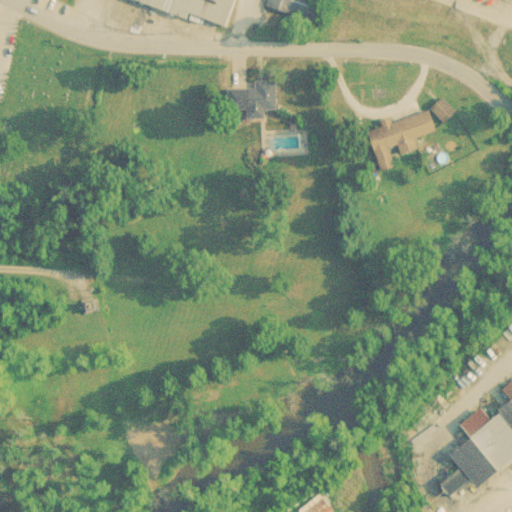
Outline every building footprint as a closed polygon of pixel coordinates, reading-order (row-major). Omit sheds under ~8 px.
[(237,0),(131,0),(188,19),(189,16),(228,29),(237,0)] [(266,0),(266,3),(315,19),(321,0),(266,0)] [(266,119),(266,111),(277,111),(277,83),(235,83),(236,120),(266,119)] [(431,110),(445,124),(457,113),(443,99),(431,110)] [(380,173),(396,168),(391,151),(400,148),(403,157),(420,152),(416,139),(437,133),(431,114),(367,134),(380,173)] [(87,315),(96,310),(92,304),(83,309),(87,315)] [(511,459),(511,401),(490,419),(481,409),(460,426),(472,441),(451,457),(461,470),(442,485),(452,499),(472,483),(476,488),(511,459)]
